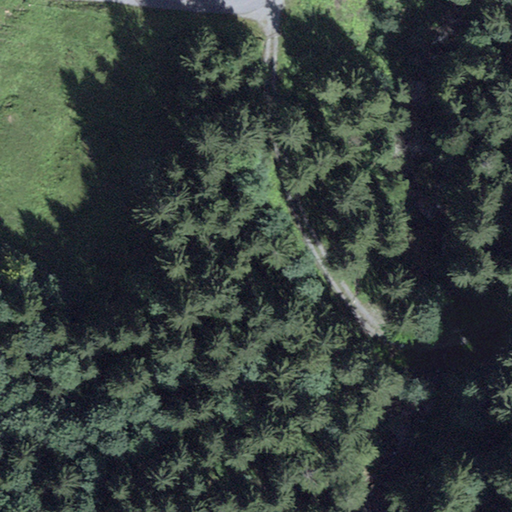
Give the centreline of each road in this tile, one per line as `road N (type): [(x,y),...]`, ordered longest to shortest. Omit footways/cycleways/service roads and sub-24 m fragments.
road 1 (track): [(263,0),(290,193),(356,300),(374,321),(410,339)]
road 2 (track): [(256,0),(224,7),(119,0)]
